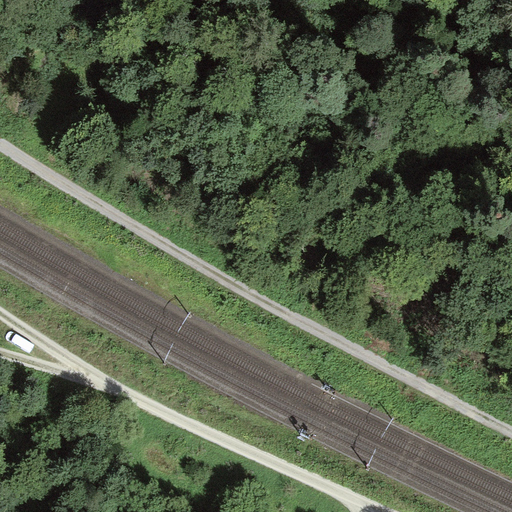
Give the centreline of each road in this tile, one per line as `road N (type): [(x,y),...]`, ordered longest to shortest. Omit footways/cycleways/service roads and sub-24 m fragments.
road 1 (track): [(511,443),(132,242),(0,148)]
road 2 (track): [(0,316),(116,395),(361,511)]
road 3 (track): [(116,395),(0,354)]
